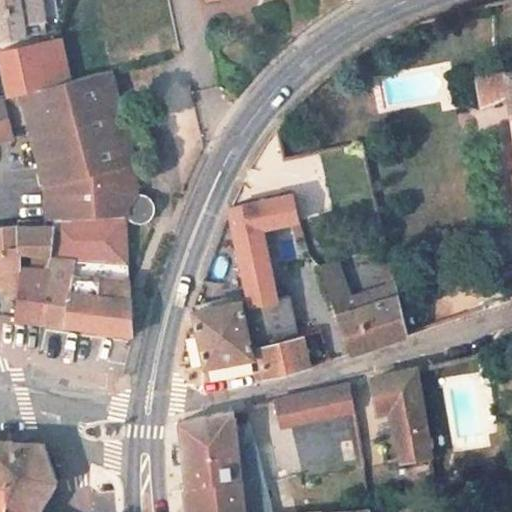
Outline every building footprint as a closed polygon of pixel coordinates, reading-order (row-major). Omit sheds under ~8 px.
[(0,0),(0,45),(33,39),(33,33),(51,28),(44,0),(0,0)] [(74,84),(68,40),(2,57),(7,84),(0,85),(0,102),(28,96),(38,93),(74,84)] [(511,66),(472,74),(483,104),(507,100),(511,137),(511,66)] [(115,73),(102,76),(74,84),(38,93),(28,96),(31,105),(48,168),(54,221),(62,222),(124,218),(128,214),(135,201),(138,168),(115,73)] [(0,143),(17,140),(11,111),(31,105),(28,96),(0,102),(0,143)] [(291,226),(300,223),(293,193),(226,208),(246,301),(258,361),(261,376),(296,367),(306,363),(301,339),(284,339),(263,232),(291,226)] [(72,260),(127,263),(124,218),(62,222),(62,227),(54,227),(51,258),(72,260)] [(304,240),(300,223),(291,226),(295,242),(304,240)] [(51,258),(54,227),(14,229),(0,230),(0,291),(22,292),(68,292),(71,271),(72,260),(51,258)] [(406,323),(392,271),(376,276),(378,287),(351,295),(335,250),(319,254),(348,343),(373,335),(406,323)] [(67,331),(68,292),(22,292),(25,327),(42,328),(64,329),(67,331)] [(131,299),(68,292),(67,331),(97,334),(132,338),(133,333),(131,299)] [(258,361),(246,301),(189,313),(191,321),(201,372),(258,361)] [(426,456),(409,366),(402,367),(375,373),(382,413),(396,411),(404,460),(426,456)] [(352,410),(347,379),(331,383),(281,394),(285,422),(352,410)] [(232,436),(229,407),(173,419),(177,456),(178,469),(181,490),(259,479),(250,435),(232,436)] [(46,464),(39,436),(0,435),(0,499),(38,499),(50,481),(46,464)] [(265,511),(259,479),(181,490),(183,511),(265,511)] [(28,511),(38,499),(0,499),(0,511),(28,511)]
